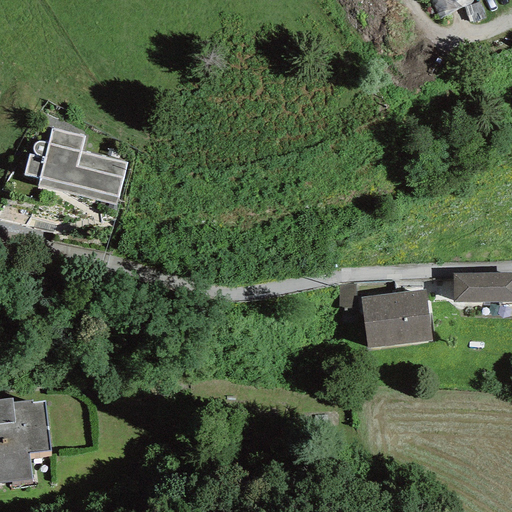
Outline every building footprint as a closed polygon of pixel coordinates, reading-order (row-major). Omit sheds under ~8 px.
[(473,0),(426,0),(437,22),(475,4),(473,0)] [(84,136),(51,128),(48,143),(45,142),(42,142),(39,141),(36,143),(33,146),(32,148),(33,151),(34,153),(37,156),(28,154),(23,175),(39,178),(37,188),(116,206),(126,162),(81,152),(84,136)] [(511,272),(452,273),(453,303),(511,302),(511,272)] [(354,284),(337,285),(338,308),(355,307),(354,284)] [(425,290),(361,297),(367,348),(431,341),(425,290)] [(0,483),(32,480),(29,453),(50,450),(45,402),(32,403),(32,400),(13,402),(12,398),(0,399),(0,483)]
